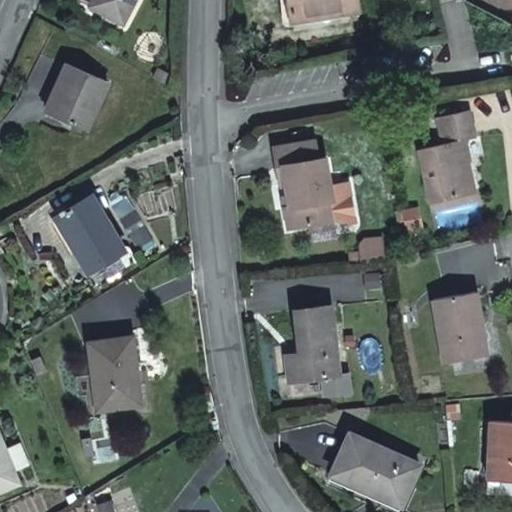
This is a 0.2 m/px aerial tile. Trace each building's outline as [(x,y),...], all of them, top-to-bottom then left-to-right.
[(131,0),(77,0),(78,2),(87,7),(119,23),(131,0)] [(288,0),(293,20),(340,11),(341,16),(357,13),(354,0),(288,0)] [(340,11),(293,20),(294,25),(341,16),(340,11)] [(105,82),(64,64),(43,111),(84,129),(105,82)] [(465,112),(463,113),(435,121),(441,146),(418,153),(432,205),(469,195),(462,166),(468,163),(462,142),(472,138),(465,112)] [(285,212),(291,234),(337,225),(342,224),(348,227),(356,226),(347,186),(329,190),(323,162),(317,163),(313,146),(272,154),(280,191),(287,190),(290,205),(291,211),(285,212)] [(79,199),(42,222),(78,275),(115,252),(79,199)] [(418,211),(403,215),(409,236),(423,232),(418,211)] [(384,264),(391,262),(390,254),(389,242),(372,244),(366,252),(367,258),(368,266),(384,264)] [(355,267),(368,266),(367,258),(354,259),(355,267)] [(471,300),(429,307),(442,370),(483,362),(471,300)] [(330,313),(286,316),(290,359),(280,361),(282,385),(317,382),(335,380),(330,313)] [(129,336),(91,340),(98,408),(140,403),(136,374),(132,373),(129,336)] [(335,380),(317,382),(319,400),(346,399),(344,380),(335,380)] [(511,421),(481,420),(478,477),(511,479),(511,421)] [(0,434),(0,497),(19,491),(14,476),(29,471),(22,452),(8,457),(0,434)] [(395,511),(413,472),(343,440),(323,482),(392,511),(395,511)]
